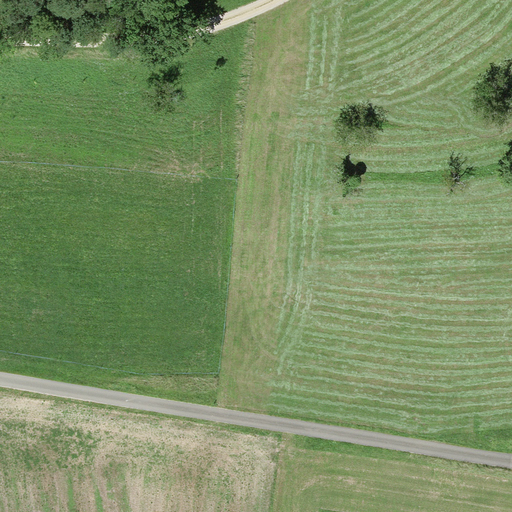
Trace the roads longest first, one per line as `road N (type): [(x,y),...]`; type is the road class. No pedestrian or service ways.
road 1 (track): [(511,461),(0,381)]
road 2 (track): [(0,39),(163,36),(274,0)]
